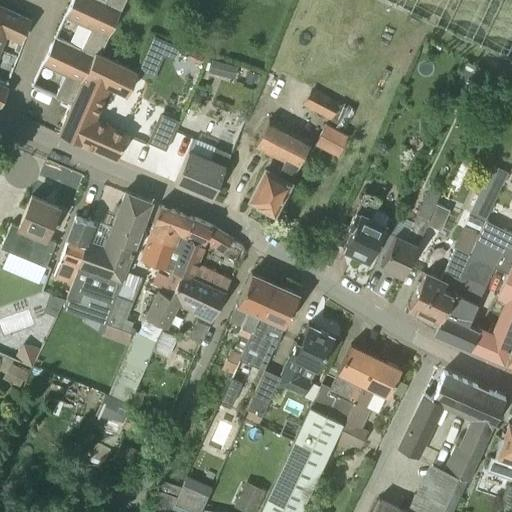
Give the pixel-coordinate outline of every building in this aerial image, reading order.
[(96,49),(101,51),(122,8),(104,0),(71,0),(64,16),(91,29),(82,48),(94,54),(95,52),(96,49)] [(104,0),(122,8),(125,0),(104,0)] [(0,43),(4,32),(21,39),(30,19),(0,5),(0,43)] [(55,96),(71,103),(94,54),(82,48),(55,35),(41,64),(65,75),(55,96)] [(94,119),(105,93),(109,84),(127,92),(137,71),(95,52),(94,54),(81,83),(59,133),(117,159),(127,134),(94,119)] [(208,72),(220,75),(223,64),(211,60),(208,72)] [(464,68),(490,83),(494,75),(468,61),(464,68)] [(245,81),(252,84),(257,73),(249,70),(245,81)] [(0,102),(8,81),(0,77),(0,102)] [(467,78),(456,100),(472,109),(483,86),(467,78)] [(339,102),(311,86),(302,104),(330,119),(339,102)] [(276,173),(265,167),(249,197),(258,202),(257,203),(273,211),(311,141),(269,118),(255,145),(283,160),(276,173)] [(336,155),(347,135),(325,123),(314,143),(336,155)] [(167,150),(175,131),(157,124),(149,142),(167,150)] [(224,166),(230,153),(214,146),(208,159),(188,150),(175,182),(212,197),(225,166),(224,166)] [(507,171),(491,164),(469,212),(484,220),(507,171)] [(406,239),(395,234),(381,264),(403,274),(416,244),(417,244),(426,224),(436,204),(443,188),(433,183),(419,214),(417,213),(406,239)] [(369,259),(382,227),(391,231),(395,220),(387,216),(387,215),(374,208),(379,197),(364,190),(348,225),(342,223),(334,242),(344,246),(343,247),(355,252),(357,256),(362,258),(366,257),(369,259)] [(85,319),(86,317),(104,323),(122,281),(124,282),(127,273),(125,272),(152,201),(125,191),(105,248),(87,241),(78,265),(72,282),(62,310),(85,319)] [(0,247),(45,266),(56,241),(46,237),(59,207),(31,195),(18,226),(10,222),(0,247)] [(184,250),(190,235),(187,233),(194,217),(159,204),(154,221),(155,221),(143,259),(164,268),(166,265),(174,269),(184,250)] [(440,230),(449,210),(436,204),(426,224),(440,230)] [(76,215),(55,276),(72,282),(78,265),(87,241),(93,222),(76,215)] [(187,233),(190,235),(184,250),(174,269),(164,290),(172,294),(181,273),(191,278),(192,277),(225,292),(230,279),(197,263),(206,242),(222,251),(230,237),(211,224),(194,217),(187,233)] [(433,331),(469,346),(477,326),(467,322),(493,266),(506,272),(497,292),(498,292),(511,263),(511,232),(484,220),(478,233),(437,322),(433,331)] [(478,233),(463,226),(439,278),(425,272),(408,308),(437,322),(478,233)] [(511,263),(498,292),(497,292),(495,295),(504,299),(489,330),(478,326),(477,326),(469,346),(502,360),(511,337),(511,263)] [(251,272),(230,320),(241,326),(238,333),(249,338),(250,335),(274,282),(251,272)] [(104,323),(107,324),(131,333),(135,322),(125,319),(142,279),(127,273),(124,282),(122,281),(104,323)] [(211,320),(225,292),(192,277),(191,278),(181,273),(172,294),(170,297),(158,291),(146,316),(164,325),(175,300),(183,305),(182,307),(211,320)] [(299,293),(274,282),(250,335),(249,338),(243,350),(242,349),(238,358),(264,370),(264,369),(284,325),(299,293)] [(120,426),(131,400),(135,390),(164,325),(146,316),(139,331),(135,330),(109,398),(103,395),(94,415),(120,426)] [(200,342),(208,325),(194,318),(186,335),(200,342)] [(133,334),(131,333),(107,324),(104,335),(103,337),(128,347),(133,334)] [(246,410),(249,411),(260,416),(261,417),(277,383),(304,395),(332,335),(308,324),(299,343),(297,342),(280,376),(264,369),(264,370),(246,410)] [(22,342),(15,358),(33,364),(40,348),(22,342)] [(299,511),(317,474),(319,475),(333,443),(352,402),(353,402),(375,356),(351,344),(328,390),(320,386),(310,406),(309,406),(259,511),(299,511)] [(368,393),(370,387),(387,396),(401,368),(375,356),(353,402),(352,402),(333,443),(345,449),(348,442),(359,448),(367,430),(360,426),(368,409),(363,407),(370,394),(368,393)] [(18,386),(26,373),(12,365),(4,379),(18,386)] [(424,393),(398,448),(416,456),(442,402),(474,416),(460,447),(456,445),(445,468),(429,461),(406,510),(378,497),(370,511),(451,511),(505,397),(443,370),(432,395),(431,395),(430,396),(424,393)] [(240,382),(230,377),(221,398),(231,403),(240,382)] [(135,390),(131,400),(140,404),(144,394),(135,390)] [(257,423),(260,416),(249,411),(246,418),(257,423)] [(137,425),(140,417),(128,412),(125,419),(137,425)] [(501,436),(495,453),(494,457),(490,456),(486,470),(511,479),(511,422),(508,421),(503,437),(501,436)] [(99,441),(97,443),(88,463),(99,468),(110,446),(99,441)] [(131,466),(137,454),(119,446),(113,459),(131,466)] [(123,484),(103,475),(94,495),(114,504),(123,484)] [(160,478),(156,489),(149,509),(170,511),(176,496),(179,485),(160,478)] [(185,479),(172,506),(185,511),(199,511),(209,490),(185,479)] [(255,511),(264,494),(244,485),(234,505),(248,511),(255,511)] [(511,486),(508,485),(503,502),(511,505),(511,486)]
